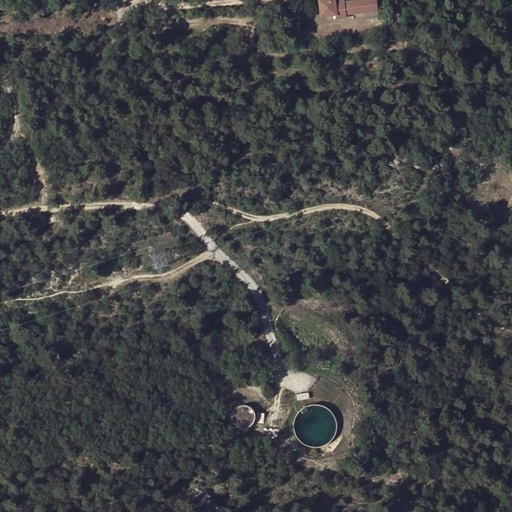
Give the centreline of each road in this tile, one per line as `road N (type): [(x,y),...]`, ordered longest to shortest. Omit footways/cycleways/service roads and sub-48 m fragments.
road 1 (unclassified): [(0,219),(108,203),(180,208),(259,294),(284,369),(302,386)]
road 2 (track): [(180,208),(189,199),(253,219),(314,208),(372,215),(458,296),(511,332)]
road 3 (track): [(0,303),(177,273),(216,248)]
